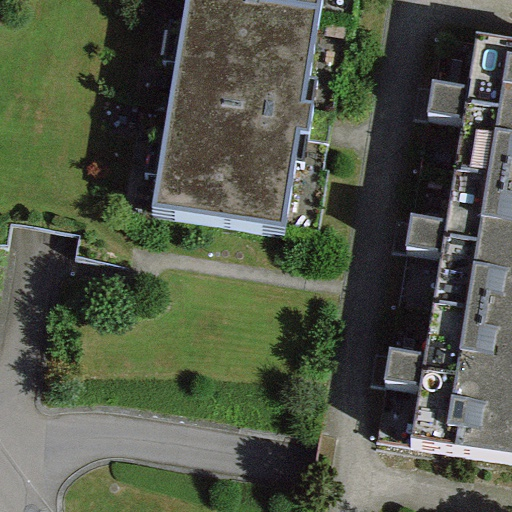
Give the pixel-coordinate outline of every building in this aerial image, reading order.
[(194,0),(185,0),(146,213),(273,236),(313,21),(194,0)] [(194,0),(313,21),(316,0),(194,0)] [(511,47),(465,41),(444,176),(511,186),(511,47)] [(511,186),(444,176),(423,311),(511,325),(511,186)] [(402,447),(511,463),(511,325),(423,311),(402,447)]
